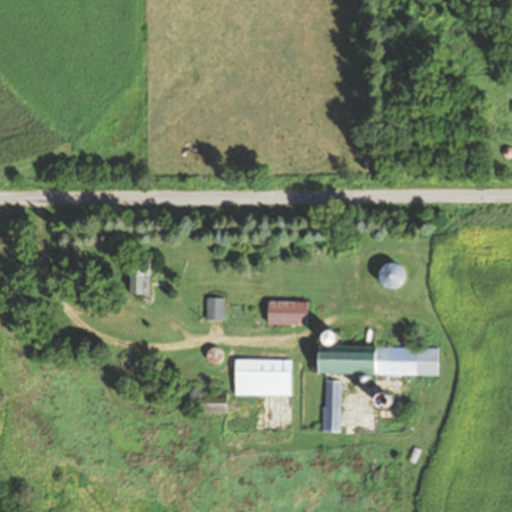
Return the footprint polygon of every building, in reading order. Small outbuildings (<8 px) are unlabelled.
[(149,293),(149,258),(129,258),(129,293),(149,293)] [(405,278),(393,260),(379,268),(391,287),(405,278)] [(207,319),(225,319),(225,297),(207,297),(207,319)] [(308,300),(267,300),(267,324),(308,324),(308,300)] [(438,373),(439,348),(317,347),(316,372),(438,373)] [(121,357),(121,377),(146,377),(146,357),(121,357)] [(291,395),(292,358),(235,358),(235,394),(291,395)] [(341,431),(341,379),(324,379),(324,431),(341,431)] [(392,399),(377,388),(370,397),(385,408),(392,399)] [(226,395),(198,395),(198,412),(226,412),(226,395)]
